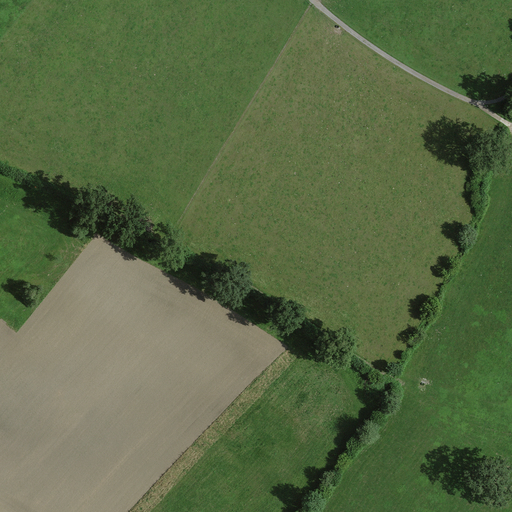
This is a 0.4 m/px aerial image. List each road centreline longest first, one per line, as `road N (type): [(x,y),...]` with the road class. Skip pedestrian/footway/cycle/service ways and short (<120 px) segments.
road 1 (track): [(312,1),(172,233)]
road 2 (track): [(311,0),(446,90),(474,102),(511,90)]
